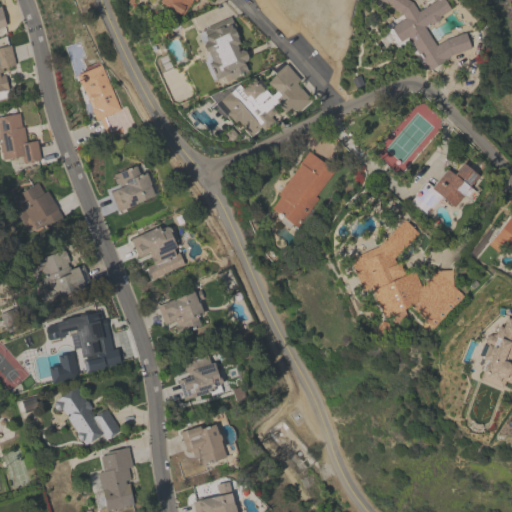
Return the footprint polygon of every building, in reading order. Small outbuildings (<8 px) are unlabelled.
[(190,0),(181,15),(158,1),(158,0),(190,0)] [(427,71),(405,36),(399,41),(389,26),(402,17),(399,12),(381,0),(408,0),(410,1),(416,11),(433,0),(443,0),(449,8),(438,16),(439,17),(429,24),(428,22),(422,26),(434,45),(445,38),(464,31),(469,47),(449,55),(440,60),(442,62),(427,71)] [(246,71),(225,81),(222,76),(214,79),(214,78),(211,79),(203,62),(206,51),(203,50),(201,45),(202,42),(200,41),(197,35),(199,32),(202,30),(202,29),(205,28),(204,27),(229,16),(231,22),(233,22),(235,26),(234,28),(239,37),(236,39),(238,42),(235,44),(238,50),(240,49),(243,50),(246,57),(245,60),(242,61),(246,71)] [(0,46),(9,44),(14,64),(1,67),(2,71),(0,71),(0,74),(3,74),(6,88),(0,89),(0,46)] [(94,120),(89,108),(91,108),(88,101),(87,100),(86,99),(86,97),(83,90),(81,90),(74,74),(100,63),(116,102),(118,101),(122,110),(114,113),(113,112),(94,120)] [(249,134),(236,119),(233,122),(225,112),(227,110),(218,99),(237,83),(241,87),(252,77),(263,89),(264,88),(269,95),(274,91),(266,82),(274,75),(273,73),(284,63),(298,79),(294,82),(309,99),(296,111),(293,108),(291,109),(289,106),(283,112),(275,103),(270,106),(275,112),(271,116),(274,120),(263,130),(259,126),(249,134)] [(25,142),(35,140),(39,159),(22,162),(21,155),(1,159),(0,154),(0,115),(18,112),(20,126),(22,126),(25,142)] [(333,169),(313,195),(317,198),(295,227),(270,208),(278,196),(275,194),(308,150),(333,169)] [(477,175),(468,186),(476,193),(470,201),(462,194),(452,206),(429,187),(445,167),(452,173),(461,162),(477,175)] [(111,174),(135,164),(139,174),(145,171),(153,192),(152,192),(153,194),(123,207),(117,210),(109,191),(114,189),(114,188),(119,186),(117,183),(115,183),(115,182),(114,183),(111,175),(112,174),(111,174)] [(10,198),(35,181),(42,192),(45,190),(56,207),(55,208),(57,210),(59,213),(59,216),(60,219),(47,228),(43,221),(33,227),(34,228),(27,233),(17,215),(20,214),(10,198)] [(511,253),(500,244),(495,251),(486,244),(510,215),(511,216),(511,253)] [(376,246),(402,219),(416,233),(384,266),(397,261),(402,275),(413,270),(420,286),(436,269),(454,269),(454,287),(463,296),(432,327),(430,326),(426,330),(419,323),(423,319),(409,305),(402,308),(405,316),(392,322),(388,314),(383,317),(368,286),(361,290),(348,260),(355,257),(355,255),(376,246)] [(149,279),(144,267),(152,263),(149,256),(148,252),(137,257),(129,238),(159,224),(161,228),(167,225),(173,238),(172,239),(175,246),(172,248),(174,253),(177,252),(183,264),(149,279)] [(76,265),(77,268),(80,267),(85,281),(82,282),(83,286),(51,298),(47,285),(43,286),(41,284),(39,280),(40,277),(43,276),(40,267),(36,268),(36,267),(35,268),(32,260),(63,249),(64,252),(65,251),(68,257),(67,258),(68,261),(66,262),(67,266),(68,265),(69,268),(76,265)] [(192,290),(192,291),(198,289),(201,297),(197,299),(198,302),(197,302),(201,313),(194,315),(198,324),(175,333),(172,325),(174,324),(173,321),(162,325),(155,305),(192,290)] [(98,310),(101,323),(105,322),(111,349),(115,348),(118,361),(103,364),(103,366),(84,371),(81,358),(95,355),(94,353),(80,356),(78,347),(72,348),(69,334),(74,332),(74,331),(67,333),(66,330),(62,331),(63,335),(47,339),(44,327),(55,324),(54,321),(63,319),(63,317),(77,314),(77,315),(83,314),(83,313),(98,310)] [(478,378),(481,370),(479,370),(483,359),(480,358),(485,344),(483,343),(482,340),(484,335),(487,334),(490,335),(490,333),(493,334),(496,325),(500,327),(505,316),(511,319),(511,359),(509,358),(508,363),(508,364),(509,366),(509,369),(511,370),(511,384),(503,380),(500,387),(478,378)] [(185,376),(181,363),(206,354),(209,363),(212,362),(216,376),(219,377),(220,380),(218,384),(220,390),(209,394),(208,392),(190,398),(190,397),(182,399),(176,380),(180,379),(179,378),(185,376)] [(52,400),(75,385),(84,401),(85,400),(90,407),(88,409),(92,415),(104,408),(118,430),(104,439),(100,433),(84,444),(80,440),(78,440),(75,435),(75,432),(60,409),(58,409),(54,409),(52,405),(52,400)] [(185,450),(178,431),(197,425),(198,428),(213,423),(216,433),(217,434),(219,438),(218,440),(224,456),(212,460),(213,462),(207,464),(207,462),(201,464),(198,455),(192,457),(189,448),(185,450)] [(105,509),(97,472),(102,471),(98,456),(105,454),(104,451),(126,446),(130,467),(126,467),(129,478),(123,480),(124,483),(127,483),(132,503),(105,509)] [(230,492),(234,511),(193,511),(191,501),(216,495),(214,484),(226,481),(229,492),(230,492)]
